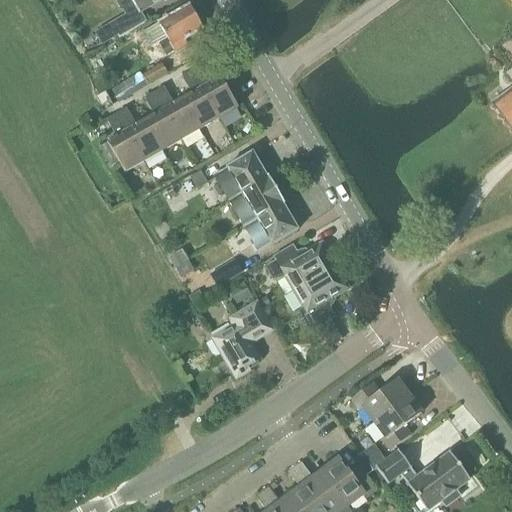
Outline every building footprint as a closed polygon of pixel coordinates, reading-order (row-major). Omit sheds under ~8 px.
[(131,0),(134,4),(122,11),(125,15),(111,23),(113,26),(119,36),(123,34),(146,22),(142,15),(166,0),(131,0)] [(161,27),(170,43),(164,47),(169,55),(175,51),(177,56),(190,48),(186,42),(205,32),(192,9),(161,27)] [(113,26),(95,36),(102,47),(124,35),(123,34),(119,36),(113,26)] [(149,88),(169,76),(164,67),(144,79),(149,88)] [(194,74),(221,122),(240,111),(222,80),(213,85),(204,68),(194,74)] [(511,131),(511,72),(507,77),(511,83),(511,91),(492,106),(511,131)] [(221,122),(194,74),(184,80),(193,96),(184,101),(202,133),(221,122)] [(202,133),(184,101),(175,106),(166,90),(156,95),(183,143),(202,133)] [(98,100),(102,107),(103,109),(113,104),(107,94),(98,100)] [(183,143),(156,95),(146,101),(156,118),(147,123),(164,154),(183,143)] [(164,154),(147,123),(138,128),(129,111),(118,117),(145,165),(164,154)] [(145,165),(118,117),(109,122),(118,139),(109,144),(126,175),(145,165)] [(252,154),(226,170),(213,177),(228,203),(241,196),(267,180),(252,154)] [(207,185),(205,182),(200,173),(189,179),(196,191),(207,185)] [(241,196),(228,203),(243,228),(256,221),(283,205),(268,179),(267,180),(241,196)] [(297,232),(282,206),(283,205),(256,221),(243,228),(258,254),(297,232)] [(294,293),(330,273),(324,263),(331,260),(323,246),(300,259),(293,248),(276,258),(278,263),(267,269),(274,282),(286,279),(294,293)] [(174,268),(186,261),(180,251),(168,258),(174,268)] [(186,261),(174,268),(180,279),(193,272),(186,261)] [(240,274),(233,262),(209,276),(216,288),(240,274)] [(330,273),(294,293),(304,310),(297,317),(308,335),(335,319),(327,304),(349,291),(341,278),(335,281),(330,273)] [(237,381),(240,379),(251,373),(248,368),(260,361),(251,346),(275,332),(259,304),(231,321),(233,329),(220,337),(218,348),(237,381)] [(374,423),(408,398),(396,382),(379,395),(372,385),(351,401),(360,413),(364,409),(374,423)] [(408,398),(374,423),(385,438),(381,441),(390,453),(411,438),(404,428),(421,416),(408,398)] [(382,453),(368,463),(372,468),(386,458),(382,453)] [(398,453),(375,470),(387,486),(400,477),(407,487),(425,511),(429,511),(441,503),(443,506),(457,496),(455,493),(470,482),(450,456),(433,468),(433,467),(423,475),(424,475),(417,480),(410,470),(410,469),(398,453)] [(324,472),(349,507),(363,497),(366,501),(378,493),(362,471),(352,478),(340,461),(324,472)] [(342,511),(349,507),(324,472),(313,481),(301,465),(296,469),(327,511),(342,511)] [(290,497),(301,511),(327,511),(296,469),(288,474),(300,490),(290,497)] [(301,511),(290,497),(280,505),(268,489),(263,493),(276,511),(301,511)] [(276,511),(263,493),(256,498),(265,511),(276,511)]
